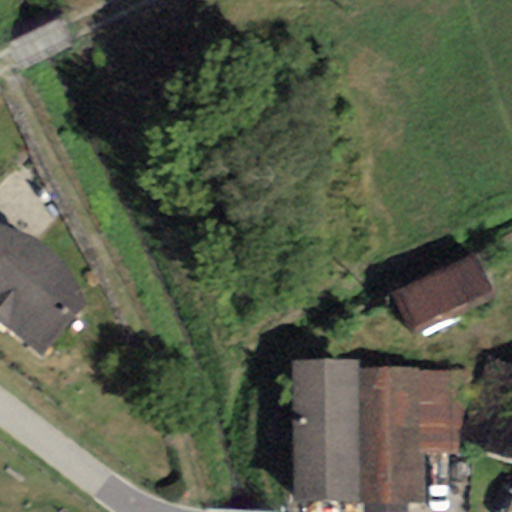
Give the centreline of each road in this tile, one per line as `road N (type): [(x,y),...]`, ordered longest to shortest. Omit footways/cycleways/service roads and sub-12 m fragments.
road 1 (residential): [(0,407),(141,511)]
road 2 (track): [(0,60),(140,0)]
